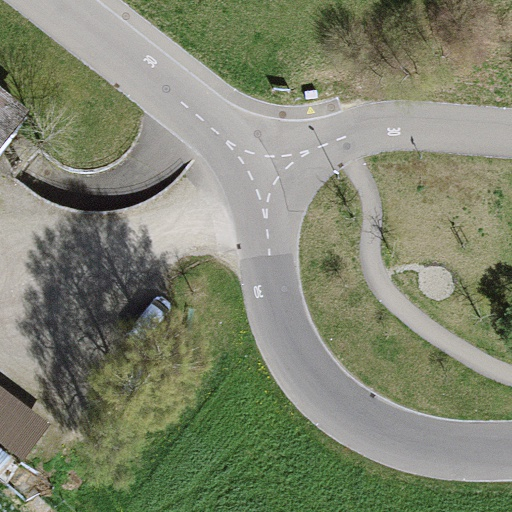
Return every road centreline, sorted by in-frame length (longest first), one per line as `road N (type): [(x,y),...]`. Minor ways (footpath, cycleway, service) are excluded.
road 1 (unclassified): [(511,458),(399,444),(335,418),(287,356),(268,301),(261,234),(281,174)]
road 2 (unclassified): [(281,174),(62,0)]
road 3 (residential): [(281,174),(330,141),(389,133),(511,139)]
